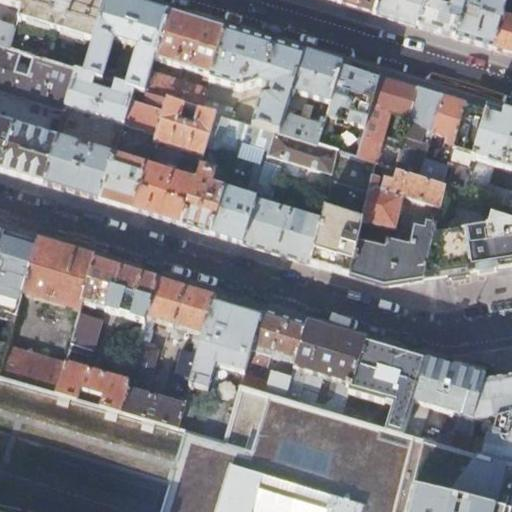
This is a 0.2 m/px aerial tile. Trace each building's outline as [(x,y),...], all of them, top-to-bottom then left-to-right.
[(0,0),(0,2),(21,8),(23,0),(0,0)] [(23,0),(21,8),(18,22),(9,52),(76,72),(85,75),(106,0),(23,0)] [(136,5),(118,0),(106,0),(85,75),(96,79),(103,81),(115,42),(139,49),(127,89),(133,90),(144,94),(152,69),(154,61),(167,15),(136,5)] [(379,0),(342,0),(341,4),(355,9),(374,15),(379,0)] [(379,0),(374,15),(396,21),(419,28),(427,0),(379,0)] [(427,0),(419,28),(438,34),(455,39),(466,0),(427,0)] [(466,0),(455,39),(472,44),(492,50),(501,19),(503,13),(504,8),(506,0),(466,0)] [(192,22),(167,15),(154,61),(211,79),(225,32),(192,22)] [(511,22),(501,19),(492,50),(507,54),(511,55),(511,22)] [(0,49),(9,52),(18,22),(11,20),(9,26),(0,23),(0,49)] [(263,43),(225,32),(211,79),(210,83),(238,92),(260,86),(269,89),(267,96),(261,96),(251,127),(275,135),(277,135),(284,114),(288,104),(304,56),(287,51),(263,43)] [(76,72),(9,52),(0,49),(0,92),(64,112),(65,108),(76,72)] [(320,61),(304,56),(288,104),(296,107),(299,96),(324,104),(322,110),(327,112),(342,67),(320,61)] [(327,112),(325,118),(365,131),(380,79),(361,73),(342,67),(327,112)] [(159,72),(152,69),(144,94),(167,101),(201,112),(204,100),(207,91),(158,75),(159,72)] [(85,75),(76,72),(65,108),(123,126),(133,90),(127,89),(109,83),(106,95),(93,90),(96,79),(85,75)] [(399,84),(380,79),(365,131),(357,160),(376,165),(396,171),(402,149),(380,143),(390,112),(411,118),(418,90),(399,84)] [(167,101),(144,94),(133,90),(123,126),(122,127),(156,137),(167,101)] [(428,93),(418,90),(411,118),(402,149),(396,171),(419,178),(423,164),(432,133),(443,98),(428,93)] [(450,100),(443,98),(432,133),(447,138),(443,150),(441,150),(436,168),(423,164),(419,178),(442,186),(466,105),(450,100)] [(233,109),(204,100),(201,112),(215,116),(229,120),(233,109)] [(215,116),(201,112),(167,101),(156,137),(154,144),(202,158),(205,149),(215,116)] [(474,107),(466,105),(442,186),(446,187),(464,192),(487,111),(474,107)] [(511,118),(487,111),(464,192),(495,202),(511,207),(511,193),(486,185),(490,167),(511,173),(511,118)] [(323,126),(284,114),(277,135),(316,147),(323,126)] [(244,125),(229,120),(215,116),(205,149),(234,158),(239,138),(244,125)] [(365,131),(325,118),(323,126),(316,147),(338,154),(357,160),(365,131)] [(49,133),(57,136),(61,122),(54,119),(49,133)] [(0,122),(0,172),(43,185),(56,140),(0,122)] [(251,127),(244,125),(239,138),(271,149),(275,135),(251,127)] [(316,147),(277,135),(275,135),(271,149),(268,158),(332,177),(338,154),(316,147)] [(74,146),(56,140),(43,185),(71,194),(100,203),(113,157),(90,150),(88,154),(74,149),(74,146)] [(376,165),(357,160),(338,154),(332,177),(321,221),(311,266),(326,271),(349,278),(358,242),(362,223),(373,178),(376,165)] [(147,168),(113,157),(100,203),(117,208),(133,213),(147,168)] [(259,187),(257,194),(271,198),(280,169),(266,164),(259,187)] [(199,167),(195,183),(181,227),(196,231),(210,236),(224,191),(210,187),(214,172),(199,167)] [(166,174),(147,168),(133,213),(155,219),(181,227),(195,183),(175,176),(176,172),(168,169),(166,174)] [(442,186),(419,178),(396,171),(393,183),(383,181),(380,194),(376,193),(379,179),(373,178),(362,223),(395,232),(402,200),(434,208),(440,210),(446,187),(442,186)] [(255,201),(257,194),(259,187),(246,183),(241,197),(224,191),(210,236),(221,239),(242,245),(255,201)] [(464,192),(446,187),(440,210),(423,282),(447,278),(486,272),(511,267),(511,225),(490,219),(495,202),(464,192)] [(321,221),(255,201),(242,245),(276,256),(311,266),(321,221)] [(423,282),(440,210),(434,208),(430,224),(426,223),(424,230),(414,228),(408,248),(387,243),(385,251),(358,242),(349,278),(358,280),(384,288),(403,285),(423,282)] [(11,237),(5,235),(0,250),(0,312),(15,317),(21,297),(38,245),(31,243),(11,237)] [(45,247),(38,245),(21,297),(81,313),(95,262),(94,262),(45,247)] [(114,268),(95,262),(81,313),(70,350),(91,357),(101,322),(89,318),(92,309),(97,310),(97,307),(106,310),(105,313),(117,316),(115,323),(130,327),(132,321),(145,325),(157,281),(128,273),(114,268)] [(184,407),(186,407),(194,377),(193,376),(205,337),(204,337),(213,308),(216,299),(176,287),(157,281),(145,325),(137,350),(138,351),(136,359),(136,360),(129,384),(121,415),(177,431),(184,407)] [(251,319),(213,308),(204,337),(205,337),(193,376),(194,377),(186,407),(184,407),(177,431),(224,445),(240,389),(244,375),(248,362),(259,322),(251,319)] [(262,313),(259,322),(248,362),(268,368),(271,358),(279,360),(278,365),(284,367),(286,362),(296,365),(306,326),(282,319),(262,313)] [(345,338),(306,326),(296,365),(292,380),(286,403),(343,420),(351,395),(366,344),(345,338)] [(406,356),(366,344),(351,395),(384,405),(385,403),(394,406),(388,427),(374,423),(372,429),(403,438),(426,362),(406,356)] [(66,365),(5,348),(0,365),(0,380),(57,396),(66,365)] [(433,364),(426,362),(403,438),(419,443),(428,410),(459,418),(452,444),(440,441),(438,448),(442,450),(463,456),(467,457),(485,384),(485,380),(433,364)] [(129,384),(66,365),(57,396),(72,401),(75,389),(96,396),(93,407),(121,415),(129,384)] [(240,389),(286,403),(292,380),(273,374),(270,383),(244,375),(240,389)] [(511,378),(486,383),(485,384),(467,457),(511,470),(511,378)] [(0,511),(424,511),(431,489),(442,450),(438,448),(419,443),(403,438),(372,429),(343,420),(286,403),(240,389),(224,445),(177,431),(121,415),(93,407),(72,401),(57,396),(0,380),(0,511)] [(431,489),(469,501),(477,473),(460,468),(463,456),(442,450),(431,489)] [(511,511),(511,470),(467,457),(463,456),(460,468),(477,473),(469,501),(502,511),(511,511)]
